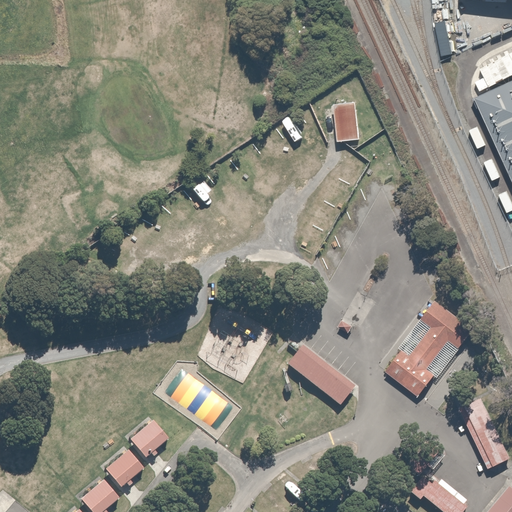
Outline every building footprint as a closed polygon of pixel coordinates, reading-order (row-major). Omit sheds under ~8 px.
[(432,5),(432,29),(445,29),(446,6),(432,5)] [(438,36),(444,61),(462,56),(456,32),(438,36)] [(511,53),(480,69),(485,78),(476,82),(481,92),(511,76),(511,53)] [(511,81),(475,99),(511,177),(511,81)] [(357,101),(333,103),(336,144),(360,142),(357,101)] [(155,240),(159,242),(163,232),(150,225),(151,224),(137,217),(133,225),(134,226),(132,231),(154,242),(155,240)] [(99,247),(99,257),(116,257),(116,248),(99,247)] [(304,342),(286,365),(339,405),(357,382),(304,342)] [(402,351),(383,376),(413,399),(432,374),(402,351)] [(463,412),(487,470),(511,459),(487,402),(463,412)] [(174,441),(157,421),(134,442),(151,461),(174,441)] [(426,444),(414,459),(429,471),(441,455),(426,444)] [(149,473),(131,453),(108,473),(126,493),(149,473)] [(451,511),(458,502),(421,478),(408,496),(432,511),(451,511)] [(112,511),(124,502),(107,482),(84,503),(92,511),(112,511)] [(511,511),(511,494),(495,511),(511,511)]
